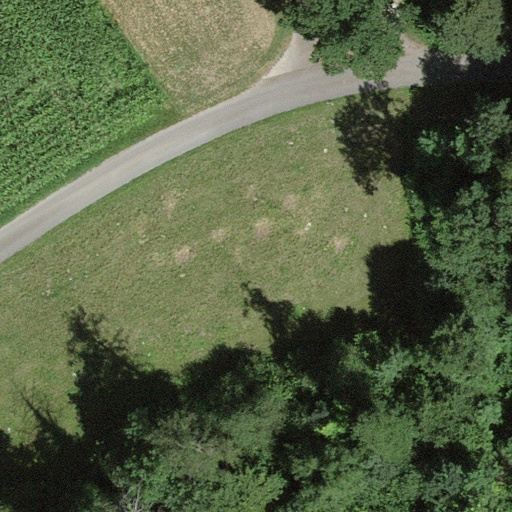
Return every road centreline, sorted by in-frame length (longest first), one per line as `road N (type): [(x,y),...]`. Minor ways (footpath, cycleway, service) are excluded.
road 1 (track): [(353,64),(128,160),(0,236)]
road 2 (track): [(511,55),(353,64)]
